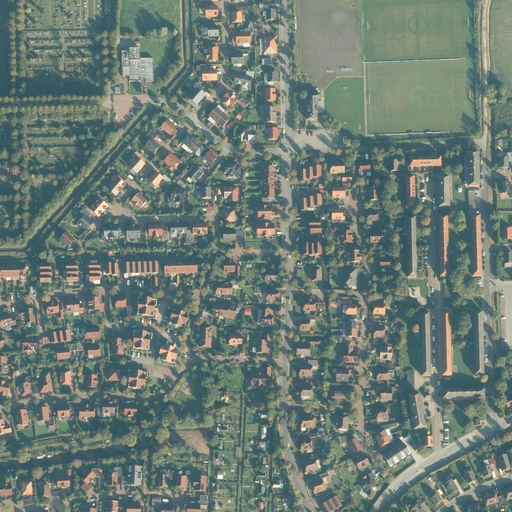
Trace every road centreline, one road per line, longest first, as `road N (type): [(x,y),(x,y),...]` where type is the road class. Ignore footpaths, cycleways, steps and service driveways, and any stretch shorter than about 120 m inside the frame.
road 1 (residential): [(0,408),(64,396),(148,399),(187,364),(206,358),(285,361)]
road 2 (residential): [(439,458),(432,177)]
road 3 (residential): [(217,253),(200,289),(186,298),(133,288),(38,297)]
road 4 (residential): [(482,142),(287,152)]
road 5 (residential): [(490,431),(485,247)]
road 6 (residential): [(284,0),(287,152)]
road 7 (residential): [(112,211),(124,220),(216,217),(217,253)]
road 8 (residential): [(224,0),(223,79),(193,119)]
road 9 (residential): [(179,511),(175,499),(146,493),(61,504)]
road 10 (residential): [(193,119),(112,211)]
